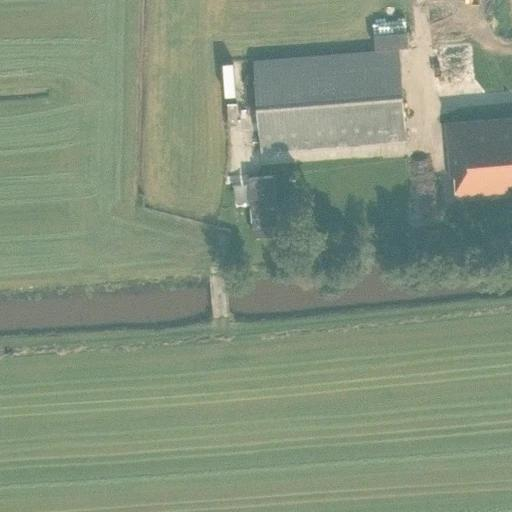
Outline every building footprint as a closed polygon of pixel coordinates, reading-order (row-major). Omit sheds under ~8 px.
[(376,47),(409,44),(408,31),(375,34),(376,47)] [(261,150),(407,138),(399,48),(254,60),(261,150)] [(511,117),(446,123),(450,175),(455,175),(457,195),(511,190),(511,117)] [(254,236),(280,234),(274,175),(248,177),(254,236)] [(423,249),(440,247),(438,227),(422,228),(423,249)]
